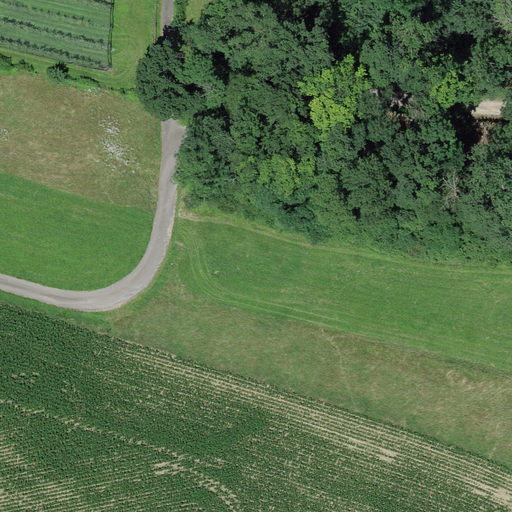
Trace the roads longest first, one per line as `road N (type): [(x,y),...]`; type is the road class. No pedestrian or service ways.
road 1 (track): [(511,106),(356,93),(273,101),(223,124),(171,133)]
road 2 (track): [(171,133),(167,213),(142,280),(95,303),(0,281)]
road 3 (track): [(171,133),(169,0)]
